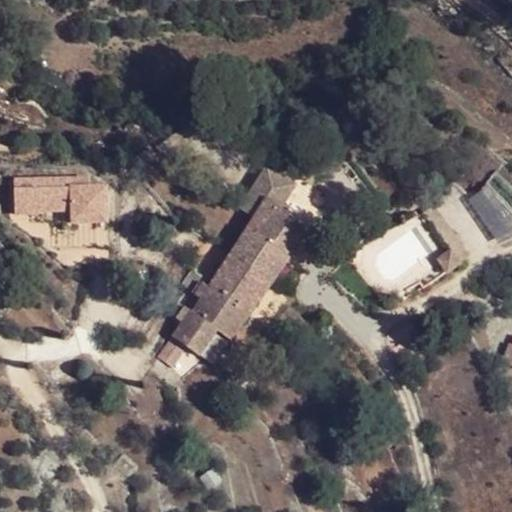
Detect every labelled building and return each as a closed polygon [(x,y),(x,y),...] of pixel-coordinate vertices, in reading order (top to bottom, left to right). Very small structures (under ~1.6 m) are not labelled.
[(238,205),(253,214),(262,199),(276,207),(291,182),(262,165),(238,205)] [(89,170),(12,174),(15,231),(111,226),(109,181),(89,182),(89,170)] [(505,240),(511,234),(511,206),(490,179),(469,195),(505,240)] [(235,344),(308,226),(276,207),(262,199),(253,214),(206,290),(198,303),(173,343),(205,362),(221,336),(235,344)] [(463,251),(423,203),(405,215),(411,223),(404,227),(438,268),(463,251)] [(191,299),(198,303),(206,290),(199,286),(191,299)] [(511,342),(508,341),(500,359),(511,364),(511,342)]
